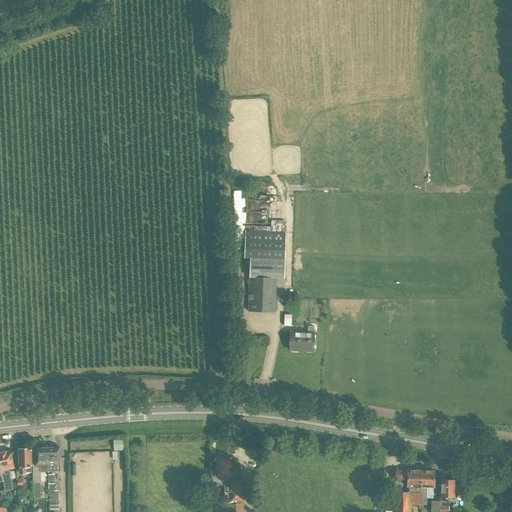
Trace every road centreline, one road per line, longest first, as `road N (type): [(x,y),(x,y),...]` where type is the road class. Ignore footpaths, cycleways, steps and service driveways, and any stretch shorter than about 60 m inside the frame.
road 1 (unclassified): [(59,391),(142,383),(242,391)]
road 2 (secondary): [(64,421),(238,414)]
road 3 (unclassified): [(242,391),(399,415)]
road 4 (secondary): [(238,414),(394,438)]
